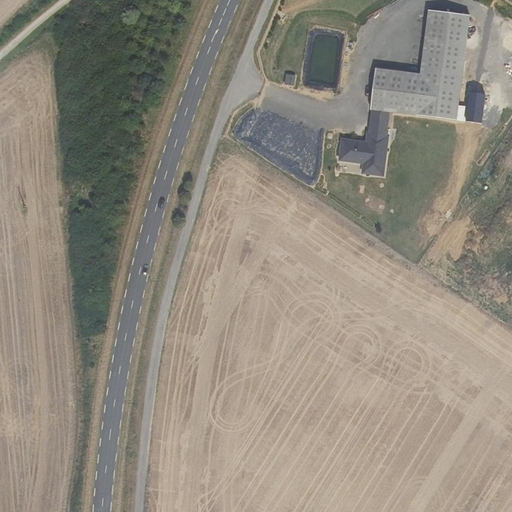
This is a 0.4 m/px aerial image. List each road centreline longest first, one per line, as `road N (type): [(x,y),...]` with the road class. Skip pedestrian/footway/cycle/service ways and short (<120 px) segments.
road 1 (track): [(272,0),(188,223),(149,388),(139,511)]
road 2 (tertiary): [(230,0),(143,255),(102,511)]
